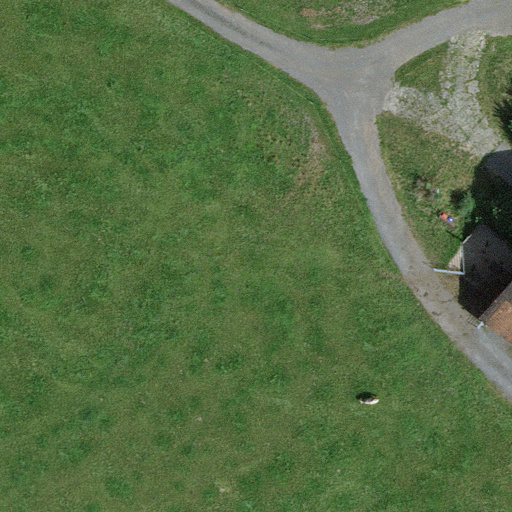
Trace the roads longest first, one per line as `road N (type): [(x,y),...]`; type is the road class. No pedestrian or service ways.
road 1 (track): [(195,0),(363,100),(421,252),(489,360),(511,380)]
road 2 (track): [(363,100),(511,16)]
